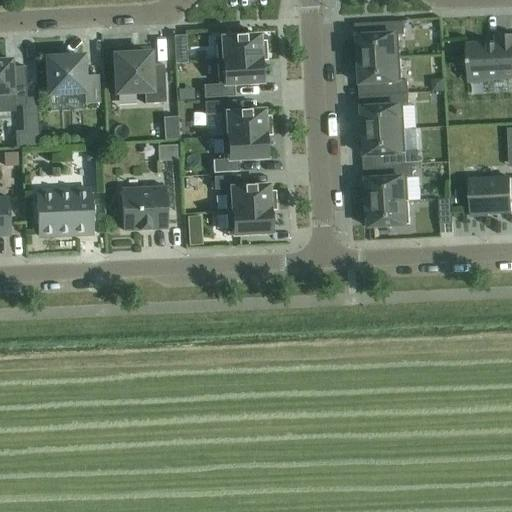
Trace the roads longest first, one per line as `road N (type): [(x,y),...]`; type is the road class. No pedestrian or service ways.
road 1 (residential): [(330,259),(0,275)]
road 2 (residential): [(330,259),(311,0)]
road 3 (residential): [(188,0),(172,12),(0,21)]
road 4 (residential): [(511,251),(330,259)]
